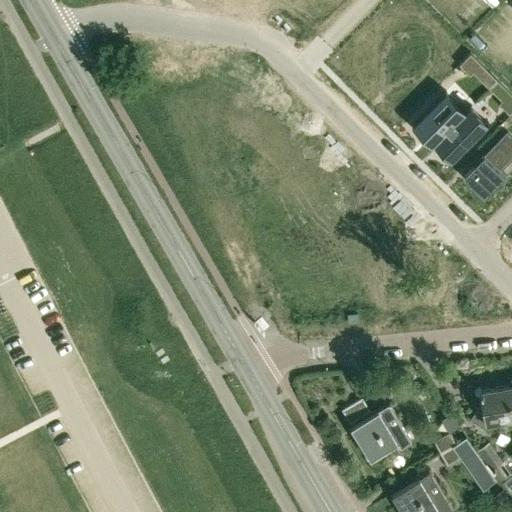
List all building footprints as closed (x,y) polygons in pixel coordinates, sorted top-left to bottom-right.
[(471,51),(459,64),(470,75),(483,63),(471,51)] [(502,99),(499,102),(510,113),(511,111),(511,92),(510,91),(502,99)] [(439,93),(408,126),(428,145),(429,144),(459,113),(439,93)] [(213,114),(178,134),(289,325),(322,320),(379,286),(281,117),(268,104),(213,114)] [(459,113),(429,144),(447,160),(482,124),(464,108),(459,113)] [(511,139),(506,134),(464,177),(484,196),(504,176),(499,171),(511,157),(511,139)] [(487,422),(511,417),(511,406),(508,385),(481,390),(483,401),(471,418),(483,427),(487,422)] [(371,392),(376,401),(385,396),(380,387),(371,392)] [(379,409),(371,414),(365,403),(345,413),(371,457),(399,440),(401,444),(412,437),(390,401),(378,407),(379,409)] [(440,452),(456,442),(449,431),(433,440),(440,451),(440,452)] [(441,451),(442,453),(448,462),(460,454),(483,488),(496,479),(466,436),(441,451)] [(478,449),(501,480),(511,472),(489,441),(478,449)] [(404,511),(432,511),(439,508),(441,511),(442,511),(453,506),(430,468),(419,475),(420,476),(393,492),(404,511)] [(504,489),(491,497),(498,509),(511,501),(504,489)]
